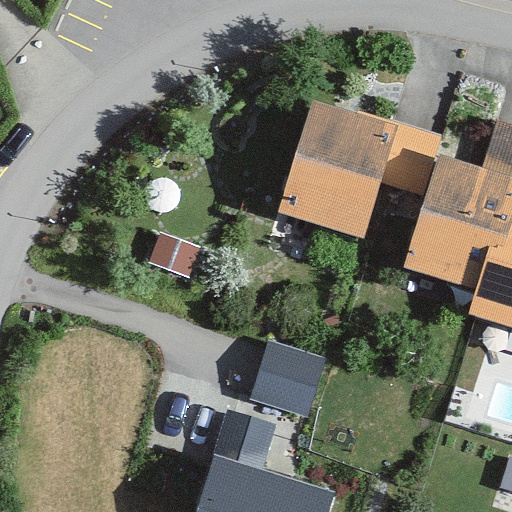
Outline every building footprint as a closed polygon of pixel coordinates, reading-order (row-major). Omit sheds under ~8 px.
[(347,248),(385,132),(301,105),(263,221),(347,248)] [(496,183),(425,158),(387,266),(458,291),(496,183)] [(511,210),(502,207),(461,315),(511,334),(511,210)] [(256,396),(313,410),(327,350),(271,336),(256,396)] [(333,511),(339,496),(206,453),(186,511),(333,511)]
